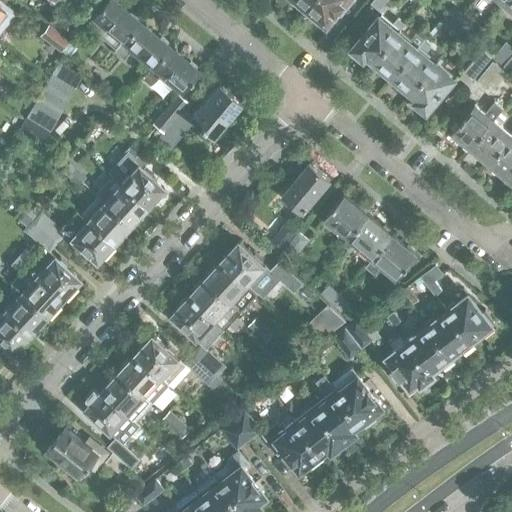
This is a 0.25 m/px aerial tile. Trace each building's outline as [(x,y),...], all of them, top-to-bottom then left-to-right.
[(150,65),(167,44),(113,0),(102,0),(99,5),(90,15),(91,16),(85,24),(92,30),(99,23),(121,41),(113,50),(123,58),(130,49),(150,65)] [(311,0),(306,6),(326,23),(337,11),(341,14),(352,0),(311,0)] [(373,0),(371,3),(379,10),(387,0),(373,0)] [(511,0),(505,0),(503,3),(511,10),(511,0)] [(0,29),(13,14),(0,2),(0,29)] [(446,14),(456,22),(463,13),(453,5),(446,14)] [(49,22),(62,32),(71,21),(58,10),(49,22)] [(463,13),(456,22),(466,30),(473,22),(463,13)] [(371,63),(399,30),(405,23),(398,17),(392,24),(380,14),(353,48),(371,63)] [(68,39),(48,24),(39,34),(59,50),(68,39)] [(390,79),(423,39),(424,38),(417,31),(410,39),(399,30),(371,63),(390,79)] [(437,61),(436,61),(426,52),(432,45),(423,39),(390,79),(409,95),(437,61)] [(503,66),(511,53),(511,48),(504,42),(492,57),(503,66)] [(167,44),(150,65),(142,74),(150,81),(158,72),(180,91),(198,70),(167,44)] [(468,84),(493,55),(484,47),(459,77),(468,84)] [(441,56),(436,61),(437,61),(409,95),(428,110),(456,77),(442,66),(447,60),(441,56)] [(493,60),(478,79),(488,87),(490,84),(494,88),(507,72),(493,60)] [(50,73),(72,85),(78,74),(56,62),(50,73)] [(44,83),(65,96),(72,85),(50,73),(44,83)] [(37,95),(59,107),(65,96),(44,83),(37,95)] [(212,89),(188,118),(211,137),(240,102),(224,89),(217,83),(212,89)] [(151,123),(161,131),(187,100),(177,92),(151,123)] [(31,105),(53,117),(59,107),(37,95),(31,105)] [(453,130),(472,146),(494,119),(503,108),(495,100),(486,112),(475,103),(453,130)] [(25,115),(47,128),(53,117),(31,105),(25,115)] [(19,127),(41,139),(47,128),(25,115),(19,127)] [(490,161),(511,134),(511,133),(494,119),(472,146),(490,161)] [(162,132),(155,141),(165,149),(179,132),(169,124),(162,132)] [(511,171),(511,134),(490,161),(508,177),(511,171)] [(124,151),(107,170),(118,181),(146,206),(163,187),(136,162),(132,158),(139,151),(130,143),(123,150),(124,151)] [(70,160),(65,166),(82,181),(86,177),(77,169),(79,167),(70,160)] [(304,208),(330,177),(311,161),(285,192),(304,208)] [(61,170),(77,186),(82,181),(65,166),(61,170)] [(118,181),(102,199),(129,224),(146,206),(118,181)] [(326,215),(350,235),(369,212),(345,192),(326,215)] [(102,199),(85,218),(112,243),(129,224),(102,199)] [(29,209),(25,214),(57,242),(64,234),(95,262),(112,243),(85,218),(84,219),(74,209),(58,226),(40,209),(37,213),(32,209),(31,211),(29,209)] [(23,211),(17,219),(25,226),(23,229),(42,246),(26,264),(62,297),(79,279),(52,253),(49,250),(57,242),(25,214),(23,211)] [(350,235),(373,255),(393,231),(369,212),(350,235)] [(269,241),(280,250),(289,239),(279,230),(269,241)] [(299,230),(278,256),(288,264),(309,238),(299,230)] [(393,231),(373,255),(365,265),(374,273),(382,262),(398,275),(417,252),(393,231)] [(222,258),(258,292),(275,274),(294,292),(304,281),(278,258),(270,268),(265,264),(266,264),(239,239),(222,258)] [(204,277),(241,310),(258,292),(222,258),(204,277)] [(420,275),(435,294),(443,289),(435,279),(444,272),(436,263),(420,275)] [(26,264),(9,282),(17,290),(45,316),(62,297),(26,264)] [(188,295),(225,328),(241,310),(204,277),(188,295)] [(303,283),(297,290),(303,295),(309,288),(303,283)] [(332,303),(340,294),(329,283),(320,292),(332,303)] [(419,298),(408,285),(401,291),(411,303),(419,298)] [(17,290),(0,309),(28,334),(45,316),(17,290)] [(449,307),(474,340),(499,321),(486,305),(483,308),(470,291),(457,301),(455,298),(446,304),(449,307)] [(351,304),(340,294),(332,303),(343,313),(351,304)] [(193,352),(218,374),(226,365),(207,347),(225,328),(188,295),(170,314),(197,339),(201,342),(193,352)] [(328,306),(303,330),(317,343),(345,322),(328,306)] [(428,323),(454,356),(474,340),(449,307),(437,316),(434,313),(426,320),(428,323)] [(0,308),(0,343),(10,353),(28,334),(0,309),(0,308)] [(401,320),(394,310),(387,316),(394,325),(401,320)] [(256,316),(252,320),(272,339),(276,335),(256,316)] [(356,316),(345,326),(362,347),(372,339),(374,341),(381,336),(373,326),(367,330),(356,316)] [(268,343),(271,340),(272,339),(252,320),(249,324),(268,343)] [(408,339),(434,371),(454,356),(428,323),(416,332),(414,329),(406,335),(408,339)] [(362,347),(345,326),(333,335),(350,357),(362,347)] [(170,383),(169,384),(173,387),(190,367),(213,388),(223,378),(218,374),(193,352),(184,362),(153,333),(135,352),(170,383)] [(422,380),(434,371),(408,339),(396,348),(394,344),(384,351),(404,377),(406,376),(411,383),(419,377),(422,380)] [(154,401),(169,384),(170,383),(135,352),(119,370),(154,401)] [(372,361),(366,366),(371,373),(378,368),(372,361)] [(351,366),(331,381),(365,425),(378,414),(375,411),(383,404),(359,373),(357,374),(351,366)] [(101,389),(136,421),(154,401),(119,370),(101,389)] [(328,397),(318,405),(345,440),(365,425),(331,381),(325,374),(316,381),(328,397)] [(113,452),(127,464),(131,468),(141,457),(122,440),(138,423),(136,421),(101,389),(84,407),(115,436),(107,446),(113,452)] [(299,410),(291,400),(283,405),(291,416),(299,410)] [(298,420),(325,455),(345,440),(318,405),(298,420)] [(233,417),(249,437),(260,428),(245,408),(233,417)] [(165,414),(189,435),(193,431),(193,430),(170,409),(165,414)] [(184,440),(189,435),(165,414),(161,419),(184,440)] [(312,466),(325,455),(298,420),(296,422),(292,416),(291,417),(290,416),(280,424),(277,420),(262,433),(278,454),(285,448),(301,469),(309,462),(312,466)] [(237,446),(249,437),(233,417),(222,426),(237,446)] [(89,437),(85,442),(66,426),(46,450),(62,464),(60,467),(76,481),(89,465),(94,469),(108,452),(89,437)] [(357,444),(350,449),(358,458),(364,453),(357,444)] [(227,464),(216,472),(246,511),(251,511),(262,503),(259,500),(267,494),(246,466),(250,463),(239,449),(228,457),(227,464)] [(120,472),(127,464),(113,452),(106,461),(120,472)] [(196,465),(188,454),(176,462),(185,473),(196,465)] [(246,511),(216,472),(196,487),(214,511),(246,511)] [(144,502),(164,486),(156,476),(136,492),(144,502)] [(214,511),(196,487),(189,478),(181,484),(188,493),(176,503),(183,511),(214,511)] [(183,511),(176,503),(169,493),(161,499),(168,508),(167,510),(168,511),(183,511)]
